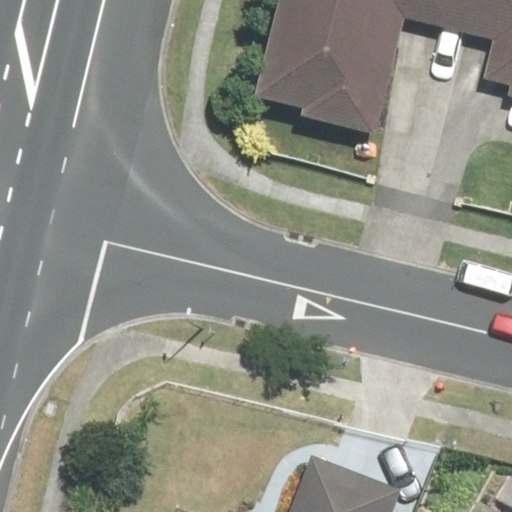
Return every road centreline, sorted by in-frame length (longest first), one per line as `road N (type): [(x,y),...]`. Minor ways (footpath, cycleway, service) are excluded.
road 1 (residential): [(13,202),(511,334)]
road 2 (secondary): [(13,202),(59,0)]
